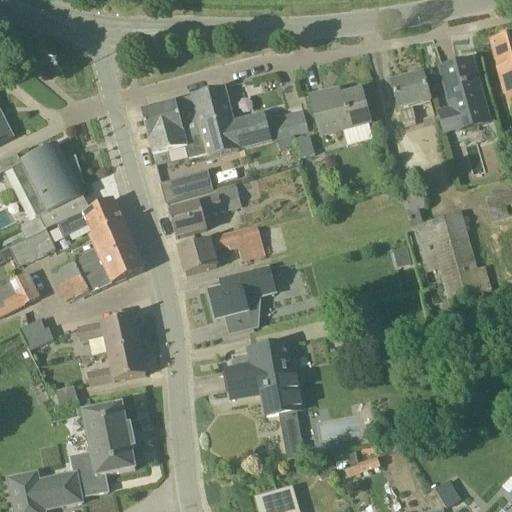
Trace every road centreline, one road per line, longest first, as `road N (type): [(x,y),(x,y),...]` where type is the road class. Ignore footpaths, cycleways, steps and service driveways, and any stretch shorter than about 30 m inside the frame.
road 1 (residential): [(193,511),(165,291),(113,99)]
road 2 (residential): [(113,99),(511,17)]
road 3 (tertiary): [(478,0),(380,25),(103,33)]
